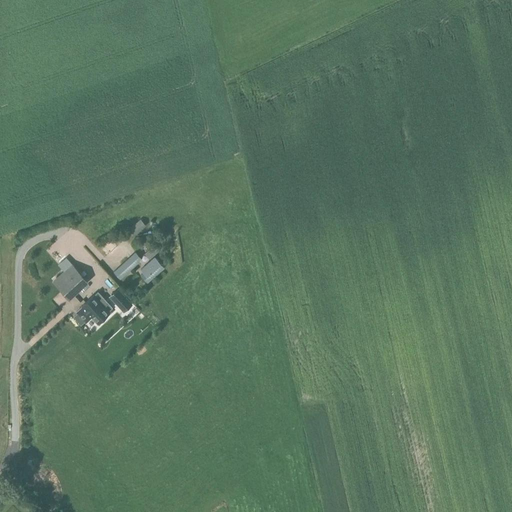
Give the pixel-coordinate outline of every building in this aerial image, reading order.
[(135,236),(146,225),(141,219),(129,229),(135,236)] [(160,251),(154,245),(145,253),(150,260),(160,251)] [(140,275),(148,283),(164,268),(155,257),(141,270),(143,273),(140,275)] [(53,281),(69,299),(89,282),(72,263),(53,281)] [(82,306),(82,307),(76,312),(78,313),(74,317),(81,324),(85,321),(86,322),(92,317),(98,323),(110,312),(109,311),(112,308),(98,292),(94,295),(82,306)]
